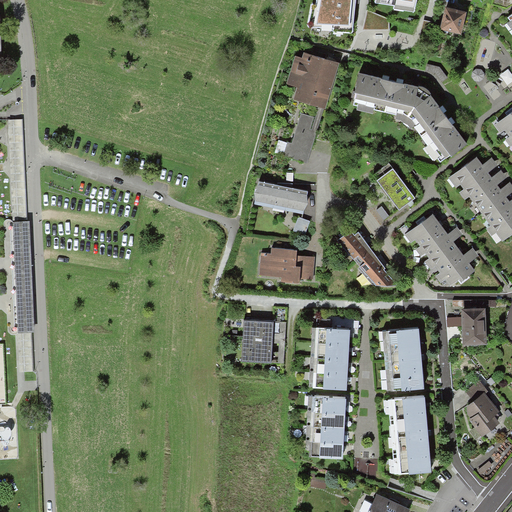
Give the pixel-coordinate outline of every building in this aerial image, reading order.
[(355,0),(317,0),(316,5),(312,5),(307,27),(333,28),(332,32),(353,33),(355,0)] [(417,0),(376,0),(376,3),(395,6),(394,9),(414,13),(417,0)] [(446,9),(445,8),(440,31),(461,36),(466,14),(456,11),(457,8),(453,7),(447,5),(446,9)] [(367,10),(362,30),(389,30),(389,20),(367,10)] [(442,38),(435,36),(432,50),(439,52),(442,38)] [(298,88),(294,100),(325,109),(331,87),(339,64),(304,53),(302,59),(295,57),(287,84),(298,88)] [(440,67),(427,64),(426,72),(436,74),(442,82),(448,78),(440,67)] [(481,70),(477,69),(473,72),(472,78),(475,81),(480,82),(484,79),(485,74),(481,70)] [(511,71),(510,69),(501,76),(509,85),(511,83),(511,71)] [(385,81),(361,74),(354,107),(396,117),(397,114),(404,115),(413,122),(417,127),(415,129),(441,165),(467,143),(441,110),(431,97),(428,93),(426,91),(423,89),(419,88),(419,89),(404,86),(385,81)] [(511,108),(505,114),(508,119),(497,127),(502,133),(506,130),(511,137),(508,141),(511,145),(511,144),(511,108)] [(288,143),(284,156),(307,163),(323,110),(318,109),(315,119),(301,114),(292,144),(288,143)] [(31,334),(34,335),(29,224),(27,224),(22,120),(7,120),(13,224),(10,224),(14,331),(17,331),(19,373),(33,373),(31,334)] [(477,157),(449,178),(456,189),(461,185),(465,191),(462,194),(466,199),(470,196),(484,215),(480,217),(483,221),(486,219),(492,227),(488,230),(493,236),(496,233),(502,241),(511,233),(511,200),(509,203),(505,198),(511,193),(511,185),(511,183),(501,190),(498,186),(508,179),(502,170),(492,178),(488,173),(498,166),(492,158),(483,165),(477,157)] [(372,175),(399,212),(416,199),(389,163),(372,175)] [(294,184),(278,182),(277,185),(259,181),(254,205),(303,216),(309,191),(293,188),(294,184)] [(381,207),(377,211),(384,220),(389,216),(381,207)] [(445,279),(450,286),(458,280),(461,284),(475,274),(469,265),(479,258),(472,249),(463,256),(459,251),(454,244),(464,236),(458,227),(448,234),(440,223),(435,215),(428,220),(425,215),(414,222),(417,227),(405,235),(412,244),(416,242),(420,248),(415,251),(420,258),(425,255),(429,259),(424,262),(431,271),(436,268),(441,275),(437,278),(440,283),(445,279)] [(310,222),(299,218),(294,231),(305,235),(310,222)] [(350,232),(338,243),(360,268),(358,269),(372,285),(375,285),(376,286),(386,288),(397,286),(384,271),(386,269),(384,268),(389,265),(380,255),(377,257),(359,233),(355,237),(350,232)] [(301,279),(313,280),(316,256),(297,254),(298,251),(272,248),(272,253),(262,252),(259,275),(282,277),(281,282),(300,284),(301,279)] [(463,326),(463,347),(486,346),(486,310),(473,310),(463,310),(463,318),(463,326)] [(448,327),(463,326),(463,318),(447,319),(448,327)] [(243,363),(271,364),(272,339),(272,335),(273,323),(245,322),(243,363)] [(286,340),(286,323),(280,322),(279,334),(274,334),(274,340),(286,340)] [(310,387),(347,389),(348,378),(348,363),(349,348),(350,334),(350,329),(314,327),(310,387)] [(382,331),(387,392),(423,389),(420,357),(417,328),(382,331)] [(278,363),(285,363),(286,340),(274,340),(274,345),(279,345),(278,363)] [(469,433),(475,441),(481,436),(482,438),(500,424),(493,416),(498,413),(485,396),(489,393),(479,381),(465,392),(473,402),(467,407),(467,415),(471,420),(469,421),(474,429),(469,433)] [(306,456),(343,458),(344,447),(345,433),(345,418),(346,403),(347,397),(309,395),(306,456)] [(389,400),(391,434),(428,431),(425,397),(389,400)] [(430,452),(428,431),(391,434),(393,455),(430,452)] [(393,455),(394,474),(431,471),(430,452),(393,455)] [(305,485),(325,489),(327,480),(314,478),(315,472),(309,471),(305,485)] [(408,511),(410,509),(376,494),(372,504),(365,500),(359,511),(408,511)]
